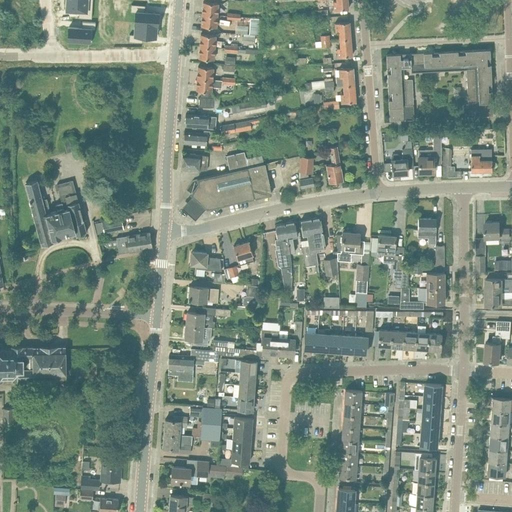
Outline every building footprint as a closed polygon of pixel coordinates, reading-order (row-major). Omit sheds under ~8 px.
[(65,0),(65,10),(79,11),(78,17),(91,18),(92,0),(65,0)] [(329,0),(330,9),(346,9),(345,0),(329,0)] [(216,27),(217,2),(198,1),(197,26),(216,27)] [(131,4),(131,11),(135,12),(135,23),(157,25),(158,13),(144,11),(145,5),(131,4)] [(249,17),(249,23),(236,23),(235,32),(259,33),(260,18),(249,17)] [(69,27),(68,40),(75,40),(75,41),(83,42),(83,41),(92,41),(92,29),(95,29),(95,22),(82,21),(82,27),(69,27)] [(348,22),(334,22),(333,56),(348,56),(348,22)] [(129,34),(129,41),(142,42),(142,36),(156,37),(157,25),(135,23),(134,34),(129,34)] [(194,58),(212,59),(213,34),(195,34),(194,58)] [(319,46),(329,46),(329,34),(319,34),(319,46)] [(244,59),(251,59),(251,53),(258,54),(258,49),(244,48),(244,59)] [(490,49),(410,53),(386,54),(389,121),(414,120),(412,79),(401,80),(401,67),(411,67),(411,72),(466,69),(468,117),(493,115),(490,49)] [(211,91),(212,67),(192,66),(191,90),(211,91)] [(338,78),(336,78),(337,85),(337,86),(343,86),(343,85),(354,84),(353,67),(343,68),(338,69),(338,78)] [(233,84),(233,79),(214,78),(213,87),(221,87),(221,83),(233,84)] [(343,93),(340,93),(340,100),(340,103),(347,102),(355,101),(354,84),(343,85),(343,86),(343,93)] [(306,102),(318,102),(318,93),(305,94),(306,102)] [(280,94),(268,97),(270,103),(281,101),(280,94)] [(219,106),(219,97),(199,96),(198,106),(219,106)] [(265,100),(239,104),(240,111),(266,107),(265,100)] [(338,101),(330,101),(330,109),(339,108),(338,101)] [(216,117),(185,114),(184,126),(215,129),(216,117)] [(249,120),(234,123),(235,132),(251,129),(249,120)] [(220,125),(221,134),(235,132),(234,123),(229,124),(220,125)] [(441,140),(441,130),(432,131),(433,149),(418,149),(418,172),(433,172),(433,163),(440,163),(441,163),(441,153),(441,146),(441,140)] [(207,133),(184,131),(183,143),(206,145),(207,137),(213,137),(213,132),(207,131),(207,133)] [(73,135),(63,138),(67,152),(77,150),(73,135)] [(391,162),(384,162),(384,171),(392,171),(392,174),(407,173),(407,168),(413,168),(411,140),(407,140),(404,149),(402,149),(403,159),(400,159),(400,155),(398,155),(398,153),(393,154),(393,155),(392,156),(392,159),(391,159),(391,162)] [(337,146),(329,147),(331,163),(326,164),(329,183),(343,180),(337,146)] [(443,148),(443,166),(451,166),(452,150),(450,148),(443,148)] [(491,170),(491,148),(470,149),(471,171),(491,170)] [(226,155),(230,171),(264,163),(262,155),(246,159),(244,151),(226,155)] [(208,156),(182,153),(181,169),(199,171),(207,169),(208,156)] [(301,156),(299,172),(300,178),(308,176),(308,173),(311,173),(313,157),(301,156)] [(192,181),(186,189),(192,193),(191,194),(207,208),(219,197),(227,195),(229,203),(246,199),(244,191),(253,189),(271,194),(264,163),(230,171),(197,179),(192,181)] [(299,180),(301,188),(314,185),(312,178),(299,180)] [(37,180),(25,183),(39,235),(41,244),(53,241),(52,238),(74,232),(75,233),(74,234),(78,237),(79,237),(84,236),(84,235),(87,231),(87,230),(86,230),(72,180),(61,183),(57,184),(62,202),(56,204),(57,210),(46,213),(44,205),(48,204),(47,198),(42,200),(42,197),(37,180)] [(320,217),(310,218),(314,247),(315,252),(320,251),(319,249),(325,248),(323,232),(320,217)] [(436,218),(418,217),(418,227),(417,238),(428,238),(428,243),(435,243),(436,218)] [(121,218),(102,222),(104,233),(123,229),(121,218)] [(315,252),(310,218),(300,220),(303,235),(307,234),(308,240),(301,241),(305,266),(315,265),(316,271),(318,271),(315,252)] [(295,221),(284,223),(289,252),(295,251),(293,237),(297,236),(296,231),(295,221)] [(485,222),(485,237),(505,237),(505,236),(511,236),(511,229),(499,229),(499,222),(485,222)] [(290,265),(284,223),(275,224),(277,239),(275,239),(276,249),(275,249),(278,267),(290,265)] [(342,231),(341,241),(340,253),(363,255),(364,241),(359,240),(359,233),(342,231)] [(133,235),(116,237),(119,254),(120,253),(135,251),(152,248),(150,232),(149,232),(133,235)] [(378,234),(377,244),(377,253),(384,254),(384,262),(392,262),(392,267),(394,268),(393,278),(395,278),(394,287),(401,288),(401,279),(402,272),(402,268),(400,268),(401,255),(394,254),(395,236),(378,234)] [(486,255),(486,237),(476,237),(476,271),(485,271),(485,255),(486,255)] [(233,245),(236,255),(239,265),(253,261),(252,255),(253,254),(248,241),(233,245)] [(444,246),(435,245),(435,259),(428,259),(428,266),(429,266),(444,266),(444,246)] [(196,268),(221,270),(220,258),(206,257),(207,253),(192,251),(192,254),(191,254),(190,261),(191,262),(191,264),(196,264),(196,268)] [(334,258),(323,260),(326,275),(328,274),(337,273),(334,258)] [(224,269),(225,277),(231,277),(238,275),(235,265),(224,269)] [(357,265),(355,288),(354,306),(364,307),(367,265),(357,265)] [(486,278),(486,292),(502,292),(511,292),(511,286),(511,285),(511,271),(511,272),(508,272),(508,279),(496,278),(486,278)] [(444,272),(434,272),(426,272),(427,288),(444,288),(444,272)] [(214,273),(213,281),(223,282),(222,273),(214,273)] [(260,286),(247,285),(246,297),(243,297),(243,304),(258,306),(260,286)] [(188,300),(198,300),(206,301),(206,296),(214,297),(215,288),(207,287),(189,286),(188,300)] [(444,302),(444,288),(427,288),(427,302),(444,302)] [(502,292),(486,292),(486,305),(511,304),(511,297),(502,298),(502,292)] [(281,298),(280,306),(290,306),(290,298),(281,298)] [(424,300),(400,300),(400,308),(424,308),(424,300)] [(204,307),(203,313),(216,314),(230,315),(230,309),(217,308),(204,307)] [(374,311),(356,310),(356,315),(366,315),(365,330),(373,331),(374,311)] [(187,312),(186,325),(214,327),(214,321),(203,320),(203,313),(187,312)] [(294,333),(287,332),(287,330),(279,330),(278,353),(293,355),(294,339),(301,339),(302,321),(295,320),(294,333)] [(511,321),(497,320),(496,336),(493,335),(493,342),(486,342),(485,353),(486,353),(486,359),(490,360),(490,361),(499,361),(501,337),(510,338),(511,321)] [(186,325),(185,338),(191,338),(191,344),(207,345),(208,340),(210,340),(212,327),(207,326),(186,325)] [(262,352),(278,353),(279,330),(262,328),(261,345),(263,345),(262,352)] [(318,333),(317,349),(329,350),(330,334),(330,329),(325,329),(325,334),(318,333)] [(379,329),(378,346),(390,347),(392,330),(379,329)] [(392,330),(390,347),(403,347),(404,331),(392,330)] [(416,332),(404,331),(403,347),(415,348),(416,332)] [(304,339),(304,349),(317,349),(318,333),(305,332),(304,339)] [(416,332),(415,348),(427,349),(428,333),(416,332)] [(428,333),(427,349),(440,350),(441,334),(428,333)] [(343,335),(330,334),(329,350),(342,351),(343,335)] [(355,336),(343,335),(342,351),(354,352),(355,336)] [(355,336),(354,352),(366,353),(367,343),(367,337),(355,336)] [(0,383),(1,383),(2,382),(3,381),(4,381),(4,380),(12,380),(23,380),(33,379),(32,346),(23,346),(22,346),(19,346),(11,346),(11,348),(3,348),(3,347),(2,347),(2,346),(2,345),(1,344),(0,344),(0,343),(0,383)] [(65,346),(32,346),(33,379),(35,379),(35,377),(56,376),(66,376),(65,349),(65,346)] [(226,347),(226,355),(239,357),(239,356),(240,348),(233,348),(227,347),(226,347)] [(219,350),(195,348),(194,356),(169,354),(168,369),(186,370),(186,362),(194,362),(195,359),(218,361),(218,355),(219,350)] [(255,357),(256,350),(240,348),(239,356),(255,357)] [(241,359),(240,372),(255,373),(256,361),(241,359)] [(255,373),(240,372),(239,384),(254,385),(255,373)] [(424,393),(424,396),(440,397),(441,384),(432,384),(425,383),(424,393)] [(254,385),(239,384),(238,397),(253,398),(254,385)] [(361,390),(345,389),(344,402),(360,403),(361,390)] [(384,404),(392,405),(393,392),(385,392),(384,404)] [(206,403),(206,395),(180,394),(180,402),(206,403)] [(404,394),(399,394),(398,406),(410,407),(410,399),(404,399),(404,394)] [(440,397),(424,396),(423,409),(439,410),(440,397)] [(253,398),(238,397),(237,409),(252,410),(253,398)] [(492,397),(491,410),(509,411),(510,398),(492,397)] [(360,403),(344,402),(343,414),(360,415),(360,403)] [(410,407),(398,406),(398,419),(402,419),(409,419),(410,407)] [(15,423),(16,408),(5,407),(4,422),(15,423)] [(202,417),(202,408),(190,407),(189,415),(202,417)] [(203,407),(200,438),(219,440),(222,408),(203,407)] [(422,413),(422,421),(438,422),(439,410),(423,409),(422,413)] [(509,411),(491,410),(490,423),(508,424),(509,411)] [(343,414),(342,427),(359,428),(360,415),(343,414)] [(165,419),(164,433),(179,434),(180,426),(186,426),(187,417),(173,416),(173,420),(165,419)] [(254,418),(234,416),(233,427),(251,429),(252,422),(253,422),(254,418)] [(422,421),(421,434),(437,435),(438,422),(422,421)] [(508,424),(490,423),(489,436),(507,437),(508,424)] [(251,429),(233,427),(232,438),(251,439),(251,433),(253,433),(253,429),(251,429)] [(342,427),(341,439),(358,440),(359,428),(342,427)] [(179,434),(164,433),(163,447),(171,448),(170,452),(184,453),(185,444),(191,445),(192,435),(179,434)] [(421,434),(420,446),(426,446),(436,447),(437,435),(421,434)] [(507,437),(489,436),(489,448),(506,450),(507,437)] [(252,439),(251,439),(232,438),(231,449),(250,450),(250,444),(252,444),(252,439)] [(358,440),(341,439),(341,451),(357,452),(358,440)] [(506,450),(489,448),(488,461),(506,463),(506,450)] [(231,449),(231,460),(249,462),(250,455),(251,455),(251,450),(250,450),(231,449)] [(357,452),(341,451),(340,464),(356,465),(357,452)] [(415,452),(414,469),(418,469),(418,470),(435,471),(435,458),(431,457),(432,453),(415,452)] [(101,480),(109,481),(119,481),(120,473),(118,473),(119,459),(102,458),(101,480)] [(198,476),(207,476),(208,461),(198,460),(197,468),(172,466),(171,482),(197,484),(198,476)] [(506,463),(488,461),(487,474),(505,476),(506,463)] [(356,465),(340,464),(339,476),(355,477),(356,465)] [(242,474),(243,467),(226,466),(225,473),(242,474)] [(399,468),(394,467),(393,480),(402,480),(403,468),(399,468)] [(435,471),(418,470),(417,482),(434,483),(435,471)] [(81,489),(93,490),(93,489),(98,489),(99,479),(81,478),(81,489)] [(402,480),(393,480),(392,492),(397,493),(398,480),(402,481),(402,480)] [(417,482),(417,494),(433,496),(434,483),(417,482)] [(68,506),(69,491),(63,491),(64,487),(57,487),(56,506),(68,506)] [(338,488),(337,500),(353,501),(354,489),(348,488),(338,488)] [(81,489),(80,489),(79,498),(92,499),(93,490),(81,489)] [(417,494),(416,506),(432,508),(433,496),(417,494)] [(169,511),(179,511),(184,511),(185,504),(192,505),(193,497),(170,495),(169,511)] [(117,511),(119,499),(100,497),(99,511),(90,511),(117,511)] [(337,500),(336,511),(352,511),(353,501),(337,500)]
